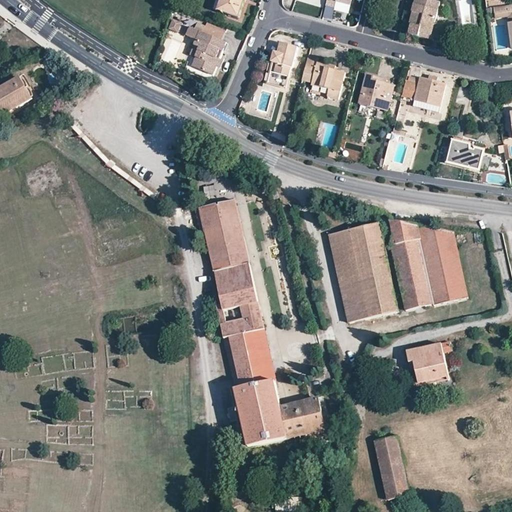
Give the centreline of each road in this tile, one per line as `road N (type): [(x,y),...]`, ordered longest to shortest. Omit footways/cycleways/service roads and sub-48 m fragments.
road 1 (tertiary): [(221,132),(301,171),(511,209)]
road 2 (tertiary): [(6,0),(121,79),(221,132)]
road 3 (residential): [(511,71),(495,74),(269,18)]
road 4 (residential): [(221,132),(269,18)]
